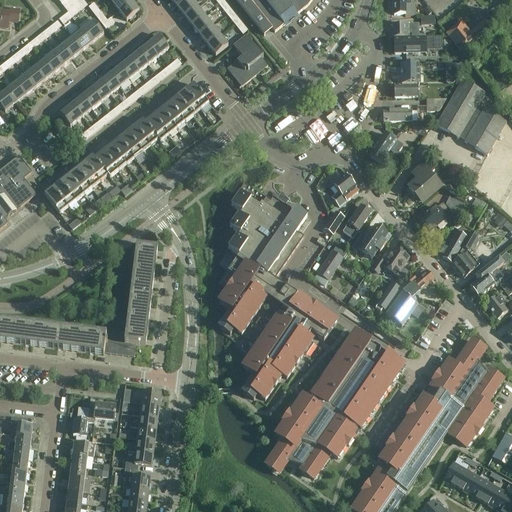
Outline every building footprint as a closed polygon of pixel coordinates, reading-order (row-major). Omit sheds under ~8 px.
[(57,0),(61,5),(68,13),(78,5),(75,1),(74,0),(57,0)] [(82,0),(75,0),(75,1),(78,5),(83,10),(85,8),(87,6),(82,0)] [(119,13),(131,3),(129,0),(115,0),(111,3),(119,13)] [(178,10),(189,0),(170,0),(178,10)] [(185,19),(198,9),(190,0),(189,0),(178,10),(185,19)] [(235,0),(264,36),(272,30),(275,33),(284,26),(307,7),(312,0),(235,0)] [(131,3),(119,13),(126,22),(139,12),(131,3)] [(227,16),(232,12),(225,3),(220,7),(227,16)] [(95,16),(100,12),(94,4),(88,8),(95,16)] [(78,5),(68,13),(72,19),(83,10),(78,5)] [(412,6),(394,6),(394,7),(394,16),(405,16),(405,18),(412,17),(415,16),(415,6),(412,6)] [(427,8),(423,11),(428,17),(432,14),(427,8)] [(9,12),(0,10),(0,29),(8,31),(8,23),(18,24),(19,10),(9,9),(9,12)] [(193,28),(205,18),(198,9),(185,19),(193,28)] [(102,25),(107,21),(100,12),(95,16),(102,25)] [(235,26),(240,22),(232,12),(227,16),(235,26)] [(63,26),(72,19),(68,13),(59,21),(63,26)] [(200,38),(213,28),(205,18),(193,28),(200,38)] [(110,19),(107,21),(102,25),(106,31),(114,24),(110,19)] [(240,22),(235,26),(243,35),(247,31),(240,22)] [(470,33),(461,22),(445,35),(461,54),(491,31),(491,30),(495,26),(491,22),(487,26),(484,22),(470,33)] [(50,28),(54,33),(61,28),(57,23),(50,28)] [(84,30),(93,43),(103,35),(93,23),(84,30)] [(409,25),(394,25),(394,38),(409,38),(413,38),(419,38),(419,25),(411,25),(409,25)] [(44,41),(54,33),(50,28),(40,36),(44,41)] [(208,47),(220,37),(213,28),(200,38),(208,47)] [(84,51),(93,43),(84,30),(74,38),(84,51)] [(34,49),(44,41),(40,36),(30,44),(34,49)] [(148,46),(158,59),(169,50),(159,37),(148,46)] [(220,37),(208,47),(215,57),(228,47),(220,37)] [(241,89),(267,68),(261,60),(263,58),(246,37),(233,47),(242,59),(237,63),(227,71),(241,89)] [(74,59),(84,51),(74,38),(64,46),(74,59)] [(421,39),(394,39),(394,55),(426,54),(426,52),(441,51),(440,38),(430,38),(421,39)] [(24,57),(34,49),(30,44),(20,52),(24,57)] [(64,66),(74,59),(64,46),(54,54),(64,66)] [(148,46),(137,55),(147,67),(158,59),(148,46)] [(14,65),(24,57),(20,52),(10,60),(14,65)] [(54,74),(64,66),(54,54),(44,62),(54,74)] [(137,55),(126,63),(136,76),(147,67),(137,55)] [(5,73),(14,65),(10,60),(1,67),(5,73)] [(166,69),(170,74),(181,65),(177,60),(166,69)] [(454,80),(446,80),(446,85),(454,85),(454,84),(463,71),(470,66),(466,61),(458,66),(453,66),(454,80)] [(44,82),(54,74),(44,62),(34,70),(44,82)] [(126,63),(115,72),(125,85),(136,76),(126,63)] [(400,86),(420,85),(419,65),(400,65),(400,86)] [(159,83),(170,74),(166,69),(155,78),(159,83)] [(34,90),(44,82),(34,70),(25,77),(34,90)] [(115,72),(104,81),(114,93),(125,85),(115,72)] [(25,98),(34,90),(25,77),(15,85),(25,98)] [(148,92),(159,83),(155,78),(144,87),(148,92)] [(104,81),(93,89),(103,102),(114,93),(104,81)] [(483,111),(478,108),(485,95),(462,82),(435,128),(458,141),(459,140),(464,143),(463,144),(487,158),(507,124),(483,110),(483,111)] [(15,106),(25,98),(15,85),(5,93),(15,106)] [(137,100),(148,92),(144,87),(133,95),(137,100)] [(186,93),(200,112),(208,105),(194,87),(186,93)] [(394,99),(418,98),(418,87),(394,88),(394,99)] [(93,89),(82,98),(92,111),(103,102),(93,89)] [(0,107),(5,113),(15,106),(5,93),(0,97),(0,107)] [(177,99),(192,118),(200,112),(186,93),(185,93),(177,99)] [(347,103),(352,99),(348,94),(343,98),(347,103)] [(126,109),(137,100),(133,95),(122,104),(126,109)] [(82,98),(71,107),(81,119),(92,111),(82,98)] [(169,106),(184,124),(192,118),(177,99),(177,100),(169,106)] [(427,113),(438,113),(440,111),(446,100),(426,100),(427,113)] [(115,118),(126,109),(122,104),(111,113),(115,118)] [(176,131),(184,124),(169,106),(161,112),(176,131)] [(81,119),(71,107),(60,116),(70,128),(81,119)] [(153,119),(168,137),(176,131),(161,112),(153,119)] [(412,112),(383,112),(384,123),(412,123),(417,123),(417,113),(412,113),(412,112)] [(104,126),(115,118),(111,113),(100,121),(104,126)] [(145,125),(158,141),(160,144),(168,137),(153,119),(145,125)] [(93,135),(104,126),(100,121),(89,130),(93,135)] [(158,141),(145,125),(143,123),(135,129),(150,148),(158,141)] [(424,124),(421,124),(421,132),(424,132),(424,134),(426,134),(430,127),(430,124),(424,124)] [(127,135),(142,154),(150,148),(135,129),(127,135)] [(82,144),(93,135),(89,130),(78,139),(82,144)] [(119,142),(134,160),(142,154),(127,135),(127,136),(119,142)] [(409,153),(402,149),(403,147),(384,135),(369,158),(381,166),(382,163),(384,165),(389,158),(387,156),(389,153),(397,158),(398,156),(404,160),(409,153)] [(111,148),(126,167),(134,160),(119,142),(111,148)] [(110,163),(118,173),(126,167),(111,148),(103,155),(110,163)] [(108,177),(108,178),(110,180),(118,173),(110,163),(103,155),(95,161),(108,177)] [(17,158),(0,171),(0,177),(9,188),(10,190),(23,206),(36,196),(24,180),(31,174),(18,157),(17,158)] [(93,159),(85,165),(100,184),(104,188),(111,181),(110,180),(108,178),(108,177),(95,161),(93,159)] [(422,205),(442,188),(441,187),(443,186),(432,174),(436,171),(427,161),(411,175),(417,181),(408,189),(422,205)] [(91,188),(92,190),(100,184),(85,165),(77,171),(91,188)] [(77,172),(69,178),(77,188),(84,197),(92,190),(91,188),(77,171),(77,172)] [(20,209),(23,206),(10,190),(9,188),(0,177),(0,204),(9,217),(20,209)] [(69,178),(61,184),(64,188),(76,203),(84,197),(77,188),(69,178)] [(334,197),(331,200),(338,209),(346,203),(358,193),(355,188),(347,178),(341,182),(339,179),(332,185),(334,188),(333,188),(338,194),(334,197)] [(64,188),(61,184),(53,190),(68,209),(76,203),(64,188)] [(117,188),(108,195),(112,200),(118,195),(121,193),(117,188)] [(60,216),(68,209),(53,190),(45,197),(60,216)] [(259,208),(250,202),(251,202),(240,194),(231,207),(242,215),(240,217),(238,216),(230,228),(240,236),(238,239),(237,237),(228,250),(239,257),(228,273),(236,279),(232,285),(231,284),(227,291),(228,291),(219,304),(231,312),(219,329),(230,336),(233,331),(241,337),(267,300),(288,314),(283,320),(278,317),(259,344),(258,343),(251,354),(252,355),(243,369),(255,377),(243,394),(253,401),(257,397),(265,402),(273,390),(274,390),(279,383),(278,383),(282,377),(286,380),(295,368),(296,369),(300,362),(300,361),(304,355),(305,356),(312,345),(311,344),(312,342),(308,339),(311,334),(324,343),(337,323),(318,310),(319,309),(312,305),(311,305),(299,297),(298,298),(287,290),(288,289),(275,280),(304,238),(296,233),(307,218),(296,210),(292,216),(288,214),(291,211),(272,198),(272,199),(271,202),(266,199),(259,208)] [(456,219),(464,205),(449,198),(446,205),(456,219)] [(476,199),(471,207),(480,212),(485,205),(476,199)] [(4,221),(9,217),(0,204),(0,230),(8,225),(7,224),(4,221)] [(446,209),(442,205),(437,209),(435,207),(429,212),(428,212),(424,216),(420,220),(430,233),(437,227),(440,231),(447,225),(445,222),(446,221),(441,214),(446,209)] [(353,241),(358,233),(371,215),(360,207),(347,226),(342,233),(353,241)] [(334,237),(345,220),(335,213),(323,231),(334,237)] [(503,227),(508,223),(499,214),(493,220),(496,223),(494,224),(501,230),(503,227)] [(511,226),(508,223),(503,227),(510,234),(511,232),(511,226)] [(380,254),(391,238),(375,227),(365,241),(360,237),(351,250),(357,254),(359,253),(371,261),(377,252),(380,254)] [(462,247),(471,233),(461,227),(458,233),(457,233),(442,259),(452,265),(462,247)] [(471,233),(462,247),(470,252),(473,247),(476,247),(479,242),(477,239),(478,237),(471,233)] [(323,248),(326,244),(319,239),(316,243),(323,248)] [(124,344),(135,346),(145,347),(157,250),(136,248),(124,344)] [(396,279),(409,260),(394,249),(384,264),(378,260),(371,271),(378,276),(382,269),(396,279)] [(329,283),(344,260),(332,252),(317,275),(317,276),(314,281),(324,288),(328,283),(329,283)] [(464,280),(475,271),(479,267),(468,253),(452,265),(464,280)] [(479,281),(470,288),(479,299),(485,294),(495,286),(494,286),(502,279),(496,272),(504,266),(503,266),(499,260),(476,278),(479,281)] [(402,294),(411,300),(420,292),(420,293),(434,281),(427,273),(425,270),(417,277),(419,279),(413,284),(402,293),(403,293),(402,294)] [(416,280),(413,277),(406,282),(409,286),(416,280)] [(503,291),(511,285),(511,284),(511,278),(511,277),(507,280),(499,287),(503,291)] [(392,284),(376,307),(385,313),(401,290),(392,284)] [(508,297),(511,293),(511,284),(503,292),(508,297)] [(356,294),(361,298),(365,292),(359,289),(356,294)] [(418,306),(411,300),(402,294),(385,316),(401,328),(418,306)] [(497,321),(507,312),(503,307),(504,305),(502,302),(497,297),(485,307),(497,321)] [(135,346),(124,344),(105,342),(106,335),(0,321),(0,343),(103,356),(104,354),(134,358),(135,346)] [(373,349),(371,347),(371,346),(355,335),(312,398),(313,399),(310,404),(303,399),(290,417),(288,415),(282,423),(285,425),(276,438),(283,442),(266,466),(279,474),(287,463),(302,468),(300,471),(313,480),(330,456),(337,460),(345,448),(348,449),(353,441),(351,440),(354,434),(358,429),(360,430),(403,368),(387,357),(386,358),(381,354),(381,353),(374,348),(373,349)] [(487,376),(477,363),(485,351),(472,342),(455,367),(448,363),(440,375),(438,373),(432,381),(435,383),(431,388),(432,389),(431,391),(430,390),(426,395),(427,396),(426,398),(425,397),(415,412),(412,410),(407,418),(409,420),(394,442),(391,441),(386,448),(388,450),(380,462),(382,464),(379,468),(381,470),(379,473),(378,473),(369,485),(367,483),(362,491),(364,493),(352,511),(353,511),(394,511),(447,436),(466,449),(475,436),(477,438),(482,430),(480,429),(492,411),(486,406),(503,382),(489,373),(487,376)] [(141,406),(159,408),(161,396),(142,393),(141,402),(134,401),(133,405),(141,406)] [(90,410),(88,423),(95,424),(95,420),(114,422),(116,408),(96,406),(96,411),(90,410)] [(132,413),(131,417),(139,418),(158,420),(159,408),(141,406),(140,414),(132,413)] [(75,421),(73,437),(86,438),(88,423),(90,410),(78,409),(76,421),(75,421)] [(138,426),(131,425),(130,425),(130,429),(138,430),(156,432),(158,420),(139,418),(138,426)] [(16,438),(31,439),(32,427),(18,426),(17,433),(10,432),(10,437),(16,438)] [(128,441),(136,442),(155,444),(156,432),(138,430),(137,438),(129,437),(128,441)] [(492,459),(511,470),(511,439),(505,436),(500,444),(492,459)] [(29,451),(31,439),(16,438),(15,445),(9,444),(8,449),(15,450),(29,451)] [(127,448),(127,453),(135,454),(153,456),(155,444),(136,442),(135,449),(127,448)] [(72,457),(87,459),(93,459),(94,447),(74,444),(72,457)] [(28,463),(29,451),(15,450),(14,455),(7,455),(7,460),(13,461),(28,463)] [(152,468),(153,456),(135,454),(134,461),(126,460),(125,464),(125,471),(137,472),(138,467),(152,468)] [(86,470),(87,459),(72,457),(71,469),(86,470)] [(26,475),(28,463),(13,461),(12,473),(26,475)] [(453,465),(443,482),(456,489),(466,472),(453,465)] [(84,482),(86,470),(71,469),(70,480),(84,482)] [(122,489),(130,490),(136,491),(149,493),(150,480),(136,478),(137,472),(125,471),(124,477),(132,478),(131,486),(123,485),(122,489)] [(466,472),(456,489),(469,497),(479,479),(466,472)] [(25,487),(26,475),(12,473),(11,480),(4,479),(4,485),(10,485),(25,487)] [(479,479),(469,497),(481,504),(491,486),(479,479)] [(91,483),(84,482),(70,480),(68,492),(89,495),(91,483)] [(23,499),(25,487),(10,485),(9,497),(23,499)] [(491,486),(481,504),(494,511),(504,493),(491,486)] [(147,505),(149,493),(136,491),(130,490),(129,498),(121,497),(121,496),(111,495),(110,500),(112,500),(121,501),(129,502),(147,505)] [(68,492),(67,504),(81,506),(82,500),(87,500),(88,495),(68,492)] [(511,497),(504,493),(494,511),(495,511),(509,511),(511,508),(511,497)] [(23,499),(9,497),(3,496),(1,508),(7,509),(22,511),(23,499)] [(443,511),(434,501),(422,511),(443,511)] [(119,511),(146,511),(147,505),(129,502),(128,510),(120,509),(119,511)]
